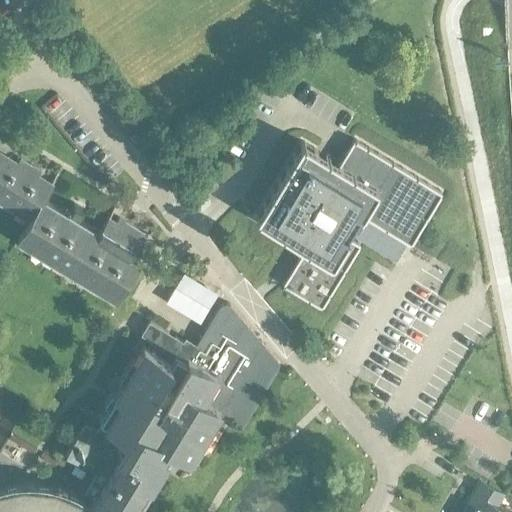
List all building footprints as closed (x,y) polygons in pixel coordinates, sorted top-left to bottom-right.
[(410,242),(441,192),(353,138),(338,163),(301,140),(256,216),(305,245),(282,283),(321,306),(359,243),(347,235),(361,212),(410,242)] [(74,202),(67,213),(42,199),(51,184),(37,175),(40,169),(20,157),(16,163),(0,152),(0,202),(29,220),(17,239),(114,298),(136,262),(128,257),(133,249),(136,251),(146,233),(118,216),(112,227),(104,223),(98,232),(74,218),(81,207),(74,202)] [(220,305),(195,351),(216,365),(234,376),(215,406),(219,408),(217,411),(240,426),(278,365),(278,362),(277,359),(229,302),(224,302),(220,305)] [(216,365),(195,351),(181,343),(182,340),(148,320),(141,332),(151,339),(146,346),(143,344),(100,417),(103,419),(97,430),(90,426),(81,428),(66,453),(95,470),(100,466),(103,462),(113,469),(90,507),(79,500),(50,488),(20,486),(0,490),(0,511),(132,511),(171,448),(188,459),(197,444),(204,449),(217,427),(210,423),(217,411),(219,408),(215,406),(234,376),(216,365)] [(510,511),(496,504),(502,493),(479,479),(465,502),(469,510),(467,511),(510,511)]
